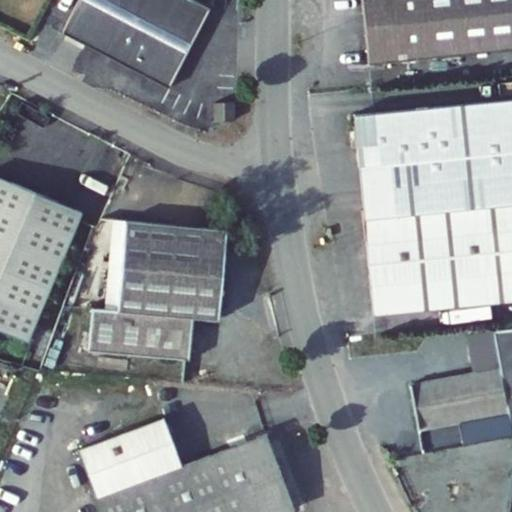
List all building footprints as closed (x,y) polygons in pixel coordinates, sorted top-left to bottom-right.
[(215,4),(207,0),(84,0),(68,32),(173,85),(215,4)] [(363,76),(381,74),(511,62),(511,20),(510,0),(382,0),(372,1),(355,2),(363,76)] [(240,115),(240,98),(222,98),(223,116),(240,115)] [(511,114),(364,127),(349,128),(353,181),(385,179),(385,198),(511,187),(511,114)] [(0,320),(37,336),(91,206),(0,167),(0,320)] [(385,198),(385,179),(353,181),(354,200),(385,198)] [(511,212),(511,187),(385,198),(386,224),(511,212)] [(356,227),(386,224),(385,198),(354,200),(356,227)] [(363,326),(511,314),(511,212),(386,224),(356,227),(363,326)] [(229,322),(240,231),(139,216),(122,308),(100,306),(97,350),(200,363),(205,319),(229,322)] [(511,334),(494,336),(501,376),(509,422),(511,443),(511,334)] [(411,390),(419,437),(509,422),(501,376),(411,390)] [(108,511),(284,511),(299,507),(273,428),(186,459),(170,411),(85,441),(108,511)]
